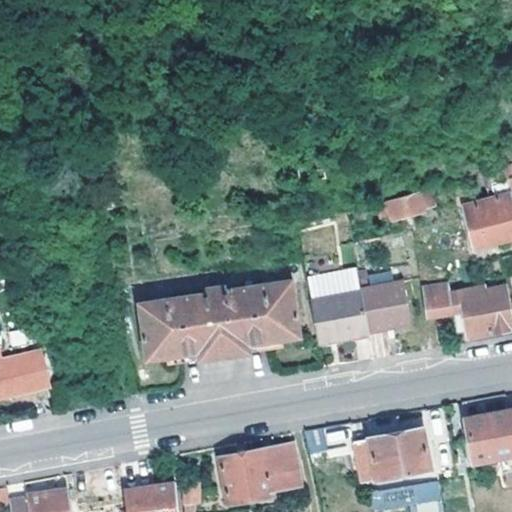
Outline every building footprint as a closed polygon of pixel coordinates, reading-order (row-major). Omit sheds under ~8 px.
[(478,247),(511,237),(511,189),(510,183),(490,188),(493,198),(468,205),(478,247)] [(434,189),(422,192),(426,209),(438,207),(434,189)] [(422,192),(390,200),(394,217),(426,209),(422,192)] [(390,200),(378,203),(382,220),(394,217),(390,200)] [(253,352),(252,344),(303,335),(294,278),(228,289),(226,287),(206,290),(205,292),(140,303),(149,358),(201,351),(201,359),(253,352)] [(365,292),(371,324),(384,322),(386,331),(413,325),(404,280),(364,287),(365,292)] [(471,337),(511,328),(511,311),(507,286),(483,290),(483,288),(427,298),(430,316),(454,313),(458,333),(470,331),(471,337)] [(314,301),(320,334),(338,331),(339,338),(373,333),(371,324),(365,292),(314,301)] [(371,324),(373,333),(386,331),(384,322),(371,324)] [(320,334),(321,341),(339,338),(338,331),(320,334)] [(0,339),(0,396),(52,385),(43,350),(5,358),(0,340),(0,339)] [(511,411),(467,420),(475,460),(502,455),(511,453),(511,411)] [(321,427),(304,432),(310,454),(328,449),(321,427)] [(362,481),(432,468),(424,427),(355,439),(362,481)] [(275,487),(303,482),(296,443),(222,456),(230,500),(275,492),(275,487)] [(511,453),(502,455),(505,468),(511,466),(511,453)] [(154,456),(121,462),(125,487),(158,482),(154,456)] [(158,482),(125,487),(126,491),(129,511),(181,511),(179,478),(158,482)] [(186,511),(196,511),(196,500),(201,500),(198,480),(184,481),(186,511)] [(409,508),(409,511),(441,511),(440,482),(369,488),(371,511),(409,508)] [(0,511),(0,508),(14,506),(13,502),(9,487),(0,488),(0,511)] [(15,511),(74,511),(72,501),(70,487),(30,495),(30,496),(29,498),(13,502),(14,506),(15,511)]
